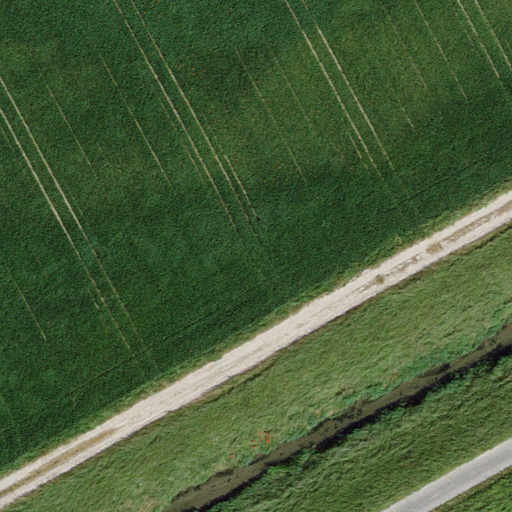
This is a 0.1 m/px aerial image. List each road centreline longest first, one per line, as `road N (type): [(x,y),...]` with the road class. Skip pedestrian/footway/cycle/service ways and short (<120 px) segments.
road 1 (track): [(511,192),(0,488)]
road 2 (track): [(405,511),(511,451)]
